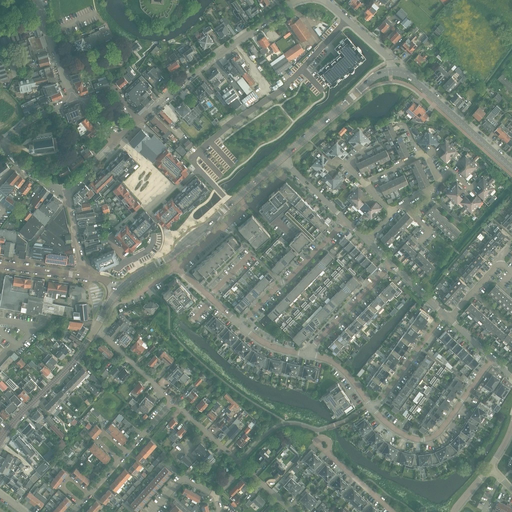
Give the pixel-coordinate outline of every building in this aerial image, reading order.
[(236,0),(231,4),(235,9),(233,10),(233,12),(235,14),(236,14),(238,16),(236,17),(237,18),(235,20),(238,25),(242,22),(242,23),(248,18),(236,0)] [(361,3),(357,0),(350,0),(348,2),(349,3),(348,4),(350,5),(352,6),(355,10),(361,3)] [(368,9),(364,13),(365,14),(364,15),(365,16),(364,17),(368,20),(369,19),(371,20),(373,18),(371,17),(374,14),(377,11),(379,8),(373,3),(371,6),(371,5),(368,8),(368,9)] [(256,6),(253,9),(251,7),(250,8),(249,6),(245,9),(246,11),(250,17),(255,14),(254,13),(255,13),(256,13),(259,11),(256,6)] [(399,10),(394,15),(401,22),(406,16),(402,12),(399,10)] [(221,38),(229,32),(225,26),(229,23),(224,16),(219,20),(222,23),(214,28),(221,38)] [(299,18),(296,20),(293,16),(287,21),(301,42),(311,35),(299,18)] [(405,27),(410,21),(406,17),(401,23),(405,27)] [(382,32),(384,32),(390,26),(390,25),(392,23),(390,21),(387,18),(382,23),(383,23),(379,28),(381,29),(381,31),(382,32)] [(37,22),(23,27),(25,33),(31,30),(34,31),(35,35),(41,33),(37,22)] [(440,25),(437,27),(435,26),(432,29),(438,35),(445,29),(440,25)] [(206,28),(206,29),(203,32),(205,35),(198,40),(204,49),(214,42),(208,33),(212,30),(210,27),(208,28),(208,27),(206,28)] [(75,43),(74,43),(78,52),(79,51),(80,53),(88,49),(96,46),(103,42),(97,30),(96,31),(83,37),(75,41),(75,43)] [(392,41),(394,43),(395,43),(396,43),(402,36),(399,34),(401,32),(399,30),(397,32),(397,31),(390,38),(392,40),(392,41)] [(0,37),(0,38),(2,44),(23,38),(21,31),(0,37)] [(347,37),(342,32),(331,44),(335,48),(336,48),(340,53),(342,55),(353,68),(353,67),(365,57),(360,52),(356,48),(352,43),(348,38),(347,37)] [(43,35),(41,36),(41,33),(35,35),(30,37),(28,38),(31,45),(28,45),(30,51),(29,51),(31,56),(33,56),(34,60),(48,56),(45,47),(47,46),(43,35)] [(426,47),(431,42),(428,39),(429,38),(425,35),(420,40),(424,44),(424,45),(426,47)] [(268,51),(265,46),(269,43),(264,36),(258,40),(263,47),(259,50),(263,55),(268,51)] [(401,47),(405,51),(413,42),(412,43),(417,37),(416,36),(410,41),(408,39),(401,47)] [(33,65),(25,40),(18,42),(27,67),(33,65)] [(273,42),(270,45),(275,52),(279,50),(273,42)] [(415,49),(417,46),(413,42),(405,51),(410,55),(415,49)] [(299,43),(284,54),(289,61),(304,51),(299,43)] [(197,49),(193,44),(191,46),(191,47),(189,49),(188,46),(184,48),(183,47),(179,50),(182,54),(183,53),(188,60),(192,57),(190,54),(194,51),(197,49)] [(254,53),(256,57),(259,55),(256,52),(257,51),(252,45),(247,48),(249,51),(251,55),(254,53)] [(159,49),(156,46),(151,52),(154,55),(159,49)] [(179,58),(174,52),(168,56),(172,62),(166,66),(171,72),(180,66),(176,60),(179,58)] [(329,62),(342,77),(349,71),(353,68),(342,55),(340,53),(330,62),(329,62)] [(238,54),(234,57),(237,61),(236,62),(238,64),(238,63),(239,64),(242,67),(242,66),(246,71),(249,69),(244,62),(244,61),(243,59),(243,60),(238,54)] [(426,61),(425,59),(428,57),(425,54),(422,57),(419,54),(414,59),(422,66),(426,61)] [(50,64),(48,57),(38,60),(40,67),(50,64)] [(228,61),(223,66),(228,73),(229,72),(236,81),(241,78),(241,77),(240,76),(242,74),(246,71),(242,66),(242,67),(239,64),(238,63),(238,64),(236,62),(237,61),(234,57),(228,61)] [(272,66),(278,74),(291,65),(285,57),(272,66)] [(342,77),(329,62),(324,67),(323,66),(319,70),(318,72),(330,86),(332,84),(332,85),(336,81),(341,76),(342,77)] [(51,80),(52,83),(56,82),(51,66),(40,70),(39,71),(41,76),(39,76),(37,71),(29,73),(30,78),(18,81),(21,93),(32,91),(31,86),(40,84),(39,83),(40,83),(51,80)] [(440,66),(432,75),(434,76),(434,77),(439,82),(444,75),(447,73),(447,74),(448,73),(440,66)] [(84,67),(78,70),(78,71),(79,71),(81,77),(83,76),(83,78),(81,79),(82,80),(74,83),(75,85),(77,89),(78,89),(79,94),(81,95),(88,92),(95,90),(84,67)] [(157,67),(155,69),(153,68),(147,73),(152,79),(153,77),(156,80),(161,75),(159,74),(161,72),(157,67)] [(447,78),(449,76),(456,69),(454,67),(451,69),(448,73),(447,74),(447,73),(444,75),(447,78)] [(209,78),(208,79),(214,87),(215,87),(218,91),(220,89),(217,86),(225,79),(222,77),(223,76),(216,69),(211,73),(208,76),(209,78)] [(73,83),(74,83),(82,80),(81,79),(83,78),(83,76),(81,77),(79,71),(78,71),(71,74),(73,83)] [(128,72),(116,82),(118,84),(118,85),(119,87),(120,87),(120,88),(134,76),(130,71),(128,72)] [(246,71),(242,74),(251,85),(255,81),(246,71)] [(511,91),(511,90),(511,83),(502,74),(498,79),(511,91)] [(96,90),(109,85),(107,79),(106,76),(97,79),(99,82),(94,84),(96,90)] [(135,107),(138,104),(141,101),(148,94),(150,93),(152,91),(150,89),(152,87),(141,76),(139,78),(126,90),(128,92),(126,94),(126,95),(127,96),(128,97),(127,98),(130,102),(135,107)] [(242,77),(241,77),(241,78),(236,81),(247,95),(242,100),(246,105),(257,96),(242,77)] [(444,86),(450,92),(458,83),(452,77),(444,86)] [(160,87),(164,92),(172,85),(165,78),(162,81),(164,84),(160,87)] [(272,87),(274,90),(284,84),(281,79),(276,82),(277,84),(272,87)] [(60,90),(56,82),(52,83),(51,80),(40,83),(41,88),(42,94),(36,97),(41,105),(43,104),(43,105),(50,102),(49,101),(51,101),(48,95),(51,94),(55,92),(60,90)] [(200,87),(206,95),(207,95),(210,92),(212,94),(214,92),(212,90),(208,84),(207,85),(206,84),(204,82),(202,83),(202,82),(201,82),(200,83),(199,84),(200,85),(199,86),(200,87)] [(205,103),(206,101),(206,100),(203,97),(206,95),(200,87),(197,90),(197,89),(196,89),(194,91),(201,99),(199,101),(200,103),(205,109),(208,106),(205,103)] [(223,95),(228,103),(238,96),(232,88),(223,95)] [(51,101),(63,96),(60,90),(55,92),(51,94),(48,95),(51,101)] [(457,94),(451,100),(456,104),(461,99),(464,101),(465,99),(463,97),(462,98),(457,94)] [(494,98),(498,102),(502,98),(498,94),(494,98)] [(149,95),(141,102),(141,101),(138,104),(139,105),(135,109),(140,113),(140,114),(146,108),(147,108),(155,101),(149,95)] [(37,107),(40,105),(34,97),(20,106),(26,115),(27,114),(31,111),(33,110),(37,107)] [(236,98),(229,103),(234,109),(241,104),(236,98)] [(456,104),(456,105),(464,112),(471,104),(469,102),(467,104),(464,101),(461,99),(456,104)] [(180,117),(182,115),(189,123),(204,109),(199,103),(195,107),(194,106),(193,107),(187,102),(185,104),(183,101),(175,109),(177,111),(175,113),(180,117)] [(409,114),(413,118),(422,107),(419,104),(417,106),(413,102),(407,109),(411,112),(409,114)] [(79,104),(65,109),(70,122),(84,116),(81,109),(79,104)] [(485,123),(482,125),(490,132),(498,124),(492,119),(500,109),(497,105),(483,121),(485,123)] [(413,118),(409,122),(414,123),(416,120),(417,121),(418,119),(422,123),(428,116),(424,112),(426,110),(422,107),(413,118)] [(473,114),(479,120),(485,113),(479,108),(473,114)] [(162,109),(157,114),(168,124),(172,120),(162,109)] [(153,127),(162,136),(168,129),(155,116),(150,121),(155,125),(153,127)] [(80,126),(77,128),(80,136),(84,133),(85,133),(85,132),(93,126),(89,121),(86,118),(78,124),(80,126)] [(384,131),(392,127),(390,122),(382,126),(384,131)] [(494,132),(499,136),(506,128),(502,124),(494,132)] [(96,131),(93,126),(85,132),(85,133),(84,133),(87,137),(89,136),(96,131)] [(344,127),(338,133),(341,136),(347,129),(344,127)] [(384,131),(386,136),(395,132),(392,127),(384,131)] [(506,128),(499,136),(503,140),(510,131),(506,128)] [(156,159),(166,148),(167,147),(153,135),(151,138),(142,130),(133,139),(132,138),(129,142),(146,158),(147,156),(153,162),(156,159)] [(354,136),(359,141),(365,135),(366,136),(368,134),(366,133),(364,135),(359,130),(354,135),(354,136)] [(423,137),(429,143),(435,137),(435,138),(437,136),(435,134),(434,136),(429,131),(424,136),(423,137)] [(503,140),(507,143),(511,137),(511,133),(510,131),(503,140)] [(397,137),(395,132),(386,136),(388,141),(389,141),(392,140),(392,139),(397,137)] [(359,141),(354,136),(354,135),(353,133),(351,135),(353,137),(348,141),(354,147),(359,141)] [(429,143),(423,137),(424,136),(422,134),(421,136),(422,138),(418,143),(424,148),(429,143)] [(29,143),(28,144),(29,144),(29,146),(30,148),(28,148),(28,149),(30,149),(30,150),(31,150),(31,149),(32,148),(33,149),(34,149),(34,152),(34,153),(35,153),(35,154),(36,153),(36,152),(39,152),(39,153),(39,152),(42,152),(42,153),(43,152),(43,151),(46,151),(46,152),(47,152),(47,151),(50,150),(50,151),(51,151),(51,150),(54,150),(54,151),(55,151),(54,149),(61,148),(59,136),(53,137),(52,135),(51,135),(52,136),(49,137),(49,136),(48,136),(48,137),(45,137),(45,136),(44,136),(44,137),(41,138),(41,137),(40,137),(40,138),(37,138),(36,138),(36,139),(34,139),(34,138),(33,138),(33,139),(32,139),(32,140),(33,143),(30,143),(29,143)] [(371,141),(366,136),(365,135),(359,141),(365,147),(366,146),(371,141)] [(392,140),(389,141),(391,145),(394,144),(403,140),(400,135),(397,137),(392,139),(392,140)] [(440,142),(435,138),(435,137),(429,143),(435,148),(440,142)] [(194,144),(188,138),(183,143),(188,149),(194,144)] [(396,149),(405,145),(403,140),(394,144),(396,149)] [(440,146),(445,152),(451,146),(452,146),(454,145),(452,143),(450,145),(445,140),(440,146)] [(331,148),(336,154),(342,148),(343,148),(345,147),(343,145),(341,147),(336,142),(331,147),(331,148)] [(181,145),(176,149),(183,155),(187,151),(181,145)] [(336,154),(331,148),(331,147),(330,145),(328,147),(330,149),(325,153),(331,159),(336,154)] [(396,149),(398,154),(407,150),(405,145),(396,149)] [(451,146),(445,152),(451,157),(450,158),(452,160),(454,158),(458,153),(457,152),(457,151),(452,146),(451,146)] [(87,147),(84,150),(90,157),(93,155),(87,147)] [(171,152),(166,148),(156,159),(158,161),(156,163),(160,167),(160,166),(163,169),(167,173),(172,178),(177,183),(182,177),(183,177),(187,172),(185,170),(187,168),(183,164),(182,164),(180,162),(180,161),(176,157),(175,158),(170,153),(171,152)] [(342,159),(348,153),(343,148),(342,148),(336,154),(342,159)] [(84,150),(81,152),(87,160),(90,157),(84,150)] [(386,150),(381,152),(385,161),(390,159),(386,150)] [(401,159),(410,155),(407,150),(398,154),(401,159)] [(110,165),(105,169),(112,177),(116,180),(118,178),(120,180),(125,176),(124,175),(128,172),(133,167),(137,163),(132,157),(127,152),(125,155),(123,153),(119,157),(118,156),(113,161),(114,161),(110,165)] [(380,163),(385,161),(381,152),(376,155),(380,163)] [(450,158),(451,157),(445,152),(440,157),(446,163),(450,158)] [(322,166),(328,160),(322,154),(317,159),(315,157),(314,159),(316,161),(316,160),(322,166)] [(74,160),(75,161),(70,165),(73,170),(85,161),(82,156),(81,156),(80,155),(74,160)] [(376,155),(371,157),(375,165),(380,163),(376,155)] [(471,161),(472,162),(474,160),(474,161),(479,156),(477,155),(473,159),(472,158),(470,160),(465,156),(460,162),(465,167),(471,161)] [(370,168),(375,165),(371,157),(366,159),(370,168)] [(366,159),(362,161),(366,170),(370,168),(366,159)] [(316,174),(317,172),(322,166),(316,160),(316,161),(311,166),(316,171),(314,172),(316,174)] [(410,164),(412,169),(421,165),(418,160),(410,164)] [(357,164),(361,172),(366,170),(362,161),(357,164)] [(477,167),(472,162),(471,161),(465,167),(471,173),(472,175),(474,174),(472,172),(477,167)] [(0,176),(10,169),(6,164),(0,167),(0,176)] [(412,169),(414,174),(423,170),(421,165),(412,169)] [(68,166),(58,171),(61,177),(70,172),(68,166)] [(327,172),(327,173),(328,171),(322,166),(317,172),(322,177),(323,177),(327,172)] [(466,178),(471,173),(465,167),(460,173),(466,178)] [(108,181),(112,177),(105,169),(101,173),(108,181)] [(425,175),(423,170),(414,174),(417,179),(425,175)] [(14,186),(16,184),(14,182),(20,176),(15,171),(0,187),(0,189),(6,195),(15,186),(14,186)] [(332,178),(327,173),(327,172),(323,177),(322,177),(321,178),(326,183),(324,185),(326,186),(328,185),(327,184),(332,178)] [(338,172),(332,178),(338,184),(337,185),(339,186),(341,184),(342,183),(340,181),(344,178),(338,172)] [(98,177),(105,184),(108,181),(101,173),(98,177)] [(404,175),(399,177),(403,186),(408,183),(404,175)] [(417,179),(419,183),(428,179),(425,175),(417,179)] [(16,184),(20,187),(25,180),(20,176),(14,182),(16,184)] [(101,188),(105,184),(98,177),(97,177),(94,180),(101,188)] [(399,177),(394,179),(398,188),(403,186),(399,177)] [(174,200),(185,213),(186,214),(194,207),(194,208),(203,199),(202,198),(210,191),(206,186),(202,181),(201,182),(198,178),(187,186),(182,191),(180,193),(176,197),(177,197),(174,200)] [(338,184),(332,178),(327,184),(333,189),(334,188),(335,190),(336,190),(339,186),(337,185),(338,184)] [(478,184),(483,189),(489,183),(490,184),(492,182),(490,180),(488,182),(483,178),(478,184)] [(394,179),(389,181),(393,190),(398,188),(394,179)] [(421,188),(430,184),(428,179),(419,183),(421,188)] [(97,192),(101,188),(94,180),(93,180),(89,184),(97,192)] [(20,190),(17,192),(21,195),(22,192),(26,195),(31,187),(30,186),(31,184),(28,181),(20,190)] [(389,181),(384,184),(389,192),(393,190),(389,181)] [(288,204),(284,200),(287,197),(294,204),(301,198),(301,197),(286,182),(269,197),(270,199),(259,209),(269,220),(288,204)] [(457,182),(452,187),(451,188),(457,194),(463,188),(457,182)] [(121,183),(113,190),(117,194),(125,188),(121,183)] [(489,183),(483,189),(489,194),(490,194),(492,195),(491,196),(495,200),(497,198),(495,196),(493,196),(492,195),(495,192),(495,191),(494,190),(495,189),(490,184),(489,183)] [(384,195),(389,192),(384,184),(379,186),(384,195)] [(80,189),(80,190),(89,198),(94,194),(90,189),(89,189),(85,185),(80,189)] [(457,194),(451,188),(452,187),(450,186),(449,187),(450,189),(446,194),(452,199),(457,194)] [(38,193),(30,202),(38,208),(50,192),(44,187),(39,194),(38,193)] [(129,192),(125,187),(125,188),(117,194),(115,196),(119,201),(121,199),(129,192)] [(364,192),(358,187),(353,191),(351,190),(349,192),(351,193),(352,192),(358,198),(364,192)] [(490,194),(489,194),(483,189),(478,195),(484,200),(488,195),(490,197),(491,196),(495,200),(491,196),(492,195),(490,194)] [(74,204),(75,204),(76,211),(90,208),(93,208),(92,202),(89,198),(80,190),(78,192),(77,192),(73,196),(74,204)] [(93,197),(96,201),(102,196),(98,192),(93,197)] [(124,203),(125,203),(132,197),(129,192),(121,199),(124,203)] [(351,203),(350,205),(351,207),(353,205),(352,204),(358,198),(352,192),(351,193),(346,198),(351,203)] [(39,209),(49,216),(50,218),(50,217),(56,210),(59,206),(62,202),(63,201),(62,201),(51,193),(39,209)] [(457,205),(460,203),(460,202),(463,199),(457,194),(452,199),(457,205)] [(19,205),(7,196),(2,203),(13,212),(19,205)] [(460,202),(460,203),(465,207),(465,208),(471,202),(465,196),(463,199),(460,202)] [(482,202),(477,196),(471,202),(477,208),(476,208),(478,210),(479,208),(478,207),(482,202)] [(132,197),(125,203),(124,203),(128,207),(136,201),(132,197)] [(294,204),(298,208),(297,210),(305,201),(301,198),(294,204)] [(353,205),(358,209),(359,208),(364,203),(363,203),(358,198),(352,204),(353,205)] [(168,229),(185,213),(174,200),(172,199),(168,202),(167,202),(163,206),(163,207),(159,210),(154,214),(159,220),(168,229)] [(128,207),(132,212),(140,205),(136,200),(136,201),(128,207)] [(98,201),(92,202),(93,208),(96,207),(96,210),(102,209),(104,213),(110,211),(108,206),(109,205),(108,204),(107,204),(107,203),(99,206),(98,201)] [(301,214),(309,205),(305,201),(297,210),(301,214)] [(449,212),(451,210),(442,201),(440,203),(449,212)] [(364,213),(362,215),(364,216),(365,215),(365,214),(370,208),(364,202),(363,203),(364,203),(359,208),(364,213)] [(376,202),(370,208),(376,213),(375,214),(377,216),(379,214),(377,213),(382,208),(376,202)] [(465,207),(463,209),(465,210),(466,209),(471,213),(476,208),(477,208),(471,202),(465,208),(465,207)] [(305,218),(313,209),(309,205),(301,214),(305,218)] [(453,239),(460,232),(435,208),(433,207),(426,213),(453,239)] [(43,258),(44,253),(72,249),(71,242),(72,242),(71,234),(70,234),(63,208),(45,230),(34,243),(33,244),(32,246),(32,248),(31,248),(30,258),(40,260),(40,258),(43,258)] [(35,212),(33,214),(43,224),(44,225),(50,218),(51,218),(50,217),(50,218),(49,216),(39,209),(38,208),(35,212)] [(375,214),(376,213),(370,208),(365,214),(365,215),(370,219),(375,214)] [(23,226),(19,231),(28,239),(30,239),(31,238),(43,224),(33,214),(27,209),(22,216),(28,220),(23,226)] [(317,213),(313,209),(305,218),(308,221),(310,220),(317,213)] [(141,216),(137,219),(132,223),(133,224),(129,227),(142,241),(146,238),(159,226),(155,221),(151,216),(150,217),(145,211),(141,215),(141,216)] [(463,216),(460,214),(458,216),(453,211),(451,213),(459,221),(461,219),(461,218),(463,216)] [(76,215),(78,222),(83,221),(82,218),(87,218),(92,217),(95,216),(96,216),(98,216),(97,213),(94,212),(93,212),(76,215)] [(413,219),(406,212),(403,216),(410,223),(413,219)] [(320,217),(317,213),(310,220),(314,224),(314,223),(321,217),(321,216),(320,217)] [(270,235),(252,215),(250,218),(248,219),(249,220),(244,225),(243,224),(241,225),(238,227),(246,236),(246,235),(248,236),(247,237),(256,247),(258,245),(260,243),(259,242),(264,237),(265,238),(267,237),(270,235)] [(96,221),(96,216),(95,216),(92,217),(87,218),(82,218),(83,221),(78,222),(78,226),(88,224),(87,222),(96,221)] [(403,216),(399,220),(406,226),(410,223),(403,216)] [(318,227),(318,228),(325,221),(321,217),(314,223),(318,227)] [(509,229),(511,226),(511,224),(506,219),(502,223),(509,229)] [(402,230),(406,226),(399,220),(395,224),(402,230)] [(329,225),(325,221),(318,228),(322,231),(329,225)] [(123,243),(122,244),(127,250),(128,249),(131,252),(142,241),(129,227),(126,224),(115,235),(123,243)] [(395,224),(392,228),(399,234),(402,230),(395,224)] [(94,225),(79,228),(80,233),(89,231),(95,230),(94,225)] [(497,227),(494,230),(496,233),(503,239),(507,235),(508,237),(510,239),(511,237),(502,229),(501,230),(500,229),(497,227)] [(395,238),(399,234),(392,228),(388,231),(395,238)] [(0,253),(5,255),(13,256),(13,254),(15,254),(16,244),(18,234),(17,234),(17,232),(1,229),(0,229),(0,253)] [(89,231),(80,233),(82,247),(99,242),(97,234),(99,234),(98,230),(89,231)] [(302,249),(301,248),(306,243),(307,244),(310,240),(301,231),(289,244),(299,253),(302,249)] [(391,242),(395,238),(388,231),(384,235),(391,242)] [(496,233),(493,237),(500,243),(503,239),(496,233)] [(16,244),(15,254),(19,254),(19,257),(23,257),(25,257),(27,242),(18,234),(16,244)] [(344,235),(339,241),(345,246),(350,241),(344,235)] [(384,235),(381,239),(387,246),(389,247),(393,243),(392,242),(391,242),(384,235)] [(215,273),(217,272),(214,268),(238,246),(240,248),(243,245),(241,243),(240,244),(232,236),(192,271),(200,280),(199,280),(201,283),(204,279),(203,277),(212,269),(215,273)] [(493,237),(489,241),(496,247),(500,243),(493,237)] [(345,246),(350,251),(355,246),(350,241),(345,246)] [(496,247),(489,241),(486,245),(493,251),(496,247)] [(96,245),(85,249),(87,254),(95,251),(96,251),(97,253),(98,253),(104,248),(108,244),(107,242),(103,243),(96,245)] [(399,249),(403,253),(410,246),(406,243),(399,249)] [(483,243),(478,248),(482,252),(481,252),(488,258),(490,256),(489,255),(493,251),(486,245),(483,243)] [(350,251),(348,253),(354,258),(361,251),(355,246),(350,251)] [(410,246),(403,253),(407,257),(414,250),(410,246)] [(293,259),(297,255),(290,249),(286,253),(293,259)] [(72,250),(64,251),(65,254),(68,254),(67,255),(68,255),(67,263),(74,264),(75,264),(76,263),(76,262),(75,255),(72,254),(72,250)] [(114,250),(94,258),(98,270),(106,267),(107,269),(112,267),(111,265),(119,262),(114,250)] [(407,257),(411,261),(419,252),(417,254),(414,250),(407,257)] [(68,254),(65,254),(64,251),(53,252),(53,253),(47,254),(47,255),(46,254),(46,261),(57,262),(67,263),(68,255),(67,255),(68,254)] [(361,251),(354,258),(359,264),(361,262),(366,256),(361,251)] [(334,258),(328,252),(324,256),(330,262),(334,258)] [(411,261),(413,259),(416,262),(423,256),(419,252),(411,261)] [(481,252),(476,258),(483,264),(486,267),(488,269),(490,267),(488,265),(485,262),(487,260),(488,258),(481,252)] [(286,253),(283,257),(289,263),(293,259),(286,253)] [(324,256),(320,260),(326,266),(330,262),(324,256)] [(361,262),(366,267),(371,262),(366,256),(361,262)] [(416,262),(420,266),(427,259),(423,256),(416,262)] [(474,256),(470,260),(472,262),(479,268),(483,264),(476,258),(474,256)] [(285,266),(289,263),(283,257),(279,261),(285,266)] [(420,266),(424,270),(431,263),(427,259),(420,266)] [(320,260),(316,264),(323,270),(325,272),(328,268),(326,266),(320,260)] [(279,261),(275,264),(281,270),(285,266),(279,261)] [(366,267),(372,273),(377,267),(371,262),(366,267)] [(472,262),(469,266),(476,272),(479,268),(472,262)] [(424,270),(428,274),(435,267),(431,263),(424,270)] [(277,274),(278,274),(281,270),(275,264),(271,269),(277,274)] [(313,268),(319,273),(323,270),(316,264),(313,268)] [(465,270),(472,276),(476,272),(469,266),(465,270)] [(315,277),(319,273),(313,268),(309,271),(315,277)] [(249,269),(245,273),(250,277),(254,273),(251,271),(249,269)] [(469,280),(472,276),(465,270),(462,274),(469,280)] [(311,281),(315,277),(309,271),(305,275),(311,281)] [(274,278),(268,272),(264,276),(270,282),(274,278)] [(307,285),(311,281),(305,275),(301,279),(307,285)] [(4,283),(0,306),(0,307),(2,307),(4,308),(37,313),(38,313),(39,311),(42,312),(46,312),(48,313),(50,313),(52,313),(74,318),(73,312),(74,312),(73,310),(73,308),(52,304),(54,297),(44,296),(45,287),(44,287),(44,281),(31,279),(29,293),(14,290),(14,291),(10,290),(11,286),(12,279),(12,277),(9,276),(5,276),(4,283)] [(264,276),(261,280),(267,286),(270,282),(264,276)] [(349,280),(356,287),(360,283),(353,276),(349,280)] [(11,286),(10,290),(14,291),(14,290),(29,293),(31,279),(24,278),(14,277),(14,279),(12,279),(11,286)] [(443,278),(437,286),(440,289),(447,281),(443,278)] [(460,278),(456,283),(463,289),(466,285),(467,285),(466,285),(465,284),(460,278)] [(196,300),(191,295),(191,296),(180,284),(181,283),(177,279),(171,283),(172,284),(173,285),(163,294),(167,299),(168,299),(168,298),(169,298),(176,306),(175,306),(174,307),(178,311),(186,305),(187,306),(188,307),(196,300)] [(301,279),(298,283),(304,289),(307,285),(301,279)] [(263,289),(267,286),(261,280),(257,284),(263,289)] [(356,287),(349,280),(345,284),(352,291),(356,287)] [(392,281),(386,287),(395,296),(396,297),(402,291),(392,281)] [(45,287),(44,296),(54,297),(56,297),(57,292),(58,283),(48,282),(46,282),(45,287)] [(343,282),(339,286),(348,295),(352,291),(345,284),(343,282)] [(57,292),(56,297),(65,299),(66,293),(68,285),(58,283),(57,292)] [(300,293),(304,289),(298,283),(294,287),(300,293)] [(456,283),(452,286),(459,293),(463,289),(456,283)] [(257,284),(253,287),(259,293),(263,289),(257,284)] [(84,286),(82,287),(81,287),(80,287),(80,286),(73,285),(70,285),(69,292),(70,292),(69,298),(78,299),(78,300),(85,299),(85,291),(84,290),(84,289),(85,288),(84,286)] [(344,298),(348,295),(339,286),(341,288),(338,292),(344,298)] [(456,297),(459,293),(452,286),(449,290),(456,297)] [(511,300),(495,286),(489,293),(511,312),(511,300)] [(255,297),(259,293),(253,287),(249,291),(255,297)] [(294,287),(290,291),(296,297),(300,293),(294,287)] [(394,297),(395,296),(386,287),(380,293),(388,300),(393,295),(394,297)] [(449,290),(445,294),(452,301),(456,297),(449,290)] [(249,291),(246,295),(252,301),(255,297),(249,291)] [(290,291),(286,295),(292,301),(296,297),(290,291)] [(338,292),(334,296),(341,302),(344,298),(338,292)] [(243,293),(240,297),(248,305),(252,301),(246,295),(243,293)] [(383,305),(388,300),(380,293),(375,299),(384,307),(384,306),(383,305)] [(448,305),(452,301),(445,294),(441,298),(448,305)] [(286,295),(282,299),(289,304),(292,301),(286,295)] [(337,306),(341,302),(334,296),(330,300),(337,306)] [(240,297),(236,301),(238,303),(244,309),(248,305),(240,297)] [(285,308),(289,304),(282,299),(279,302),(285,308)] [(375,299),(369,305),(378,313),(384,307),(375,299)] [(330,300),(326,304),(333,310),(337,306),(330,300)] [(236,301),(232,305),(234,307),(240,313),(244,309),(238,303),(236,301)] [(155,304),(153,302),(148,302),(146,304),(146,303),(143,307),(144,307),(143,308),(151,314),(158,307),(158,306),(159,306),(156,303),(155,304)] [(281,312),(285,308),(279,302),(275,306),(281,312)] [(465,310),(469,314),(475,307),(471,303),(465,310)] [(76,312),(74,312),(73,312),(74,318),(74,319),(81,319),(87,318),(86,304),(76,305),(76,312)] [(329,314),(333,310),(326,304),(323,307),(329,314)] [(378,313),(369,305),(363,310),(372,319),(373,318),(372,317),(376,312),(378,313)] [(275,306),(271,310),(277,316),(281,312),(275,306)] [(326,318),(329,314),(323,307),(319,311),(326,318)] [(479,310),(475,307),(469,314),(473,318),(479,310)] [(273,320),(277,316),(271,310),(267,314),(273,320)] [(371,320),(372,319),(363,310),(358,316),(365,323),(370,318),(371,320)] [(479,310),(473,318),(477,321),(483,314),(479,310)] [(322,322),(326,318),(319,311),(315,315),(322,322)] [(417,317),(415,315),(414,316),(424,324),(429,317),(421,311),(417,317)] [(129,322),(119,313),(116,316),(119,319),(108,333),(112,337),(118,330),(121,332),(129,322)] [(477,321),(481,325),(487,318),(483,314),(477,321)] [(214,315),(204,326),(205,327),(206,326),(211,331),(213,330),(221,320),(218,318),(217,318),(214,315)] [(315,315),(311,319),(318,326),(322,322),(315,315)] [(360,328),(365,323),(358,316),(352,322),(361,331),(362,330),(360,328)] [(415,319),(411,324),(419,330),(424,324),(414,316),(413,317),(415,319)] [(487,318),(481,325),(485,328),(491,321),(487,318)] [(314,329),(318,326),(311,319),(308,323),(314,329)] [(485,328),(483,331),(487,334),(489,332),(495,325),(494,323),(496,321),(495,321),(493,319),(491,321),(485,328)] [(216,337),(217,338),(227,327),(223,324),(224,323),(221,320),(213,330),(218,335),(216,337)] [(82,325),(83,323),(70,321),(65,321),(64,326),(68,327),(68,328),(76,330),(78,331),(79,332),(76,336),(82,339),(88,329),(82,325)] [(305,321),(302,325),(310,333),(314,329),(308,323),(307,323),(305,321)] [(352,322),(346,328),(354,335),(359,330),(360,331),(361,331),(352,322)] [(489,332),(493,335),(503,324),(501,322),(499,325),(501,326),(499,328),(495,325),(489,332)] [(405,329),(414,337),(419,330),(411,324),(407,330),(405,328),(405,329)] [(505,325),(503,324),(493,335),(497,339),(503,332),(501,330),(503,328),(505,325)] [(304,327),(300,331),(307,337),(310,333),(302,325),(304,327)] [(129,328),(127,326),(118,336),(120,338),(119,339),(126,346),(132,339),(132,338),(135,335),(128,330),(129,328)] [(220,337),(226,341),(234,332),(231,329),(230,330),(227,327),(217,338),(218,339),(220,337)] [(349,340),(354,335),(346,328),(341,334),(350,342),(350,341),(349,340)] [(405,332),(401,337),(410,343),(414,337),(405,329),(404,330),(405,332)] [(300,331),(296,335),(303,341),(307,337),(300,331)] [(440,336),(438,338),(444,343),(446,342),(445,342),(451,336),(445,331),(440,336)] [(237,335),(234,332),(226,341),(231,346),(229,348),(230,349),(240,339),(236,336),(237,335)] [(497,339),(495,340),(499,344),(501,342),(502,341),(507,335),(503,332),(497,339)] [(65,339),(67,341),(68,339),(78,345),(81,341),(71,334),(69,337),(67,335),(65,339)] [(341,334),(335,339),(343,347),(347,342),(349,343),(350,342),(341,334)] [(507,335),(502,341),(506,344),(511,337),(508,334),(507,335)] [(132,348),(131,348),(131,350),(132,351),(134,351),(135,350),(139,354),(144,348),(146,345),(143,342),(139,338),(140,337),(138,335),(135,339),(137,341),(131,347),(132,348)] [(299,345),(303,341),(296,335),(292,339),(299,345)] [(446,342),(444,343),(449,349),(456,341),(451,336),(445,342),(446,342)] [(395,343),(405,350),(410,343),(401,337),(397,343),(396,342),(395,343)] [(511,337),(506,344),(503,347),(507,351),(510,348),(511,345),(511,337)] [(233,348),(239,353),(247,344),(244,341),(243,342),(240,339),(230,349),(231,350),(233,348)] [(338,353),(337,352),(343,347),(335,339),(331,344),(330,346),(333,349),(332,351),(336,355),(338,353)] [(449,349),(455,354),(462,346),(456,341),(449,349)] [(56,342),(55,344),(66,355),(70,350),(65,345),(64,345),(63,343),(61,343),(60,345),(60,346),(58,345),(59,344),(56,342)] [(46,349),(40,343),(37,346),(44,352),(46,349)] [(393,343),(389,348),(392,350),(400,356),(405,350),(395,343),(394,344),(393,343)] [(62,359),(66,355),(55,344),(53,346),(55,348),(56,348),(57,349),(59,351),(56,354),(62,359)] [(98,349),(109,359),(114,354),(102,344),(98,349)] [(150,353),(156,347),(152,344),(147,350),(150,353)] [(245,359),(243,361),(245,362),(252,350),(249,347),(250,346),(247,344),(239,353),(245,359)] [(460,359),(461,358),(467,351),(462,346),(455,354),(460,359)] [(252,350),(245,362),(246,363),(247,360),(248,360),(246,363),(254,367),(255,364),(261,353),(257,351),(256,352),(252,350)] [(385,356),(395,363),(400,356),(392,350),(388,356),(386,355),(385,356)] [(162,359),(169,364),(173,359),(163,351),(157,357),(154,355),(148,362),(154,368),(162,359)] [(467,362),(468,362),(473,356),(467,351),(461,358),(466,363),(467,362)] [(14,352),(10,356),(15,361),(19,356),(14,352)] [(54,364),(57,361),(49,353),(43,360),(52,369),(56,366),(54,364)] [(262,371),(263,371),(268,358),(264,356),(264,355),(261,353),(255,364),(262,368),(262,371)] [(427,354),(423,359),(431,365),(435,360),(427,354)] [(390,369),(395,363),(385,356),(385,357),(386,358),(382,363),(390,369)] [(445,365),(447,361),(442,356),(440,358),(439,360),(445,365)] [(466,363),(466,364),(471,369),(473,367),(478,362),(473,356),(468,362),(467,362),(466,363)] [(23,365),(25,363),(20,358),(16,363),(21,368),(21,367),(22,368),(24,366),(23,365)] [(263,371),(264,372),(265,369),(274,371),(276,358),(272,358),(272,359),(268,358),(263,371)] [(280,375),(281,375),(284,361),(280,361),(280,359),(276,358),(274,371),(281,372),(280,375)] [(423,359),(420,364),(428,369),(431,365),(423,359)] [(281,375),(283,376),(284,373),(291,374),(293,362),(289,361),(289,362),(284,361),(281,375)] [(43,373),(46,376),(51,371),(42,362),(40,364),(43,367),(40,371),(42,374),(43,373)] [(297,363),(293,362),(291,374),(298,376),(297,379),(298,379),(302,365),(297,364),(297,363)] [(377,368),(376,369),(386,376),(390,369),(382,363),(378,369),(377,368)] [(417,368),(425,374),(428,369),(420,364),(417,368)] [(301,376),(308,378),(310,366),(306,365),(306,366),(302,365),(298,379),(300,379),(301,376)] [(100,379),(102,381),(110,373),(103,366),(98,372),(103,376),(100,379)] [(319,369),(314,368),(314,366),(310,366),(308,378),(315,379),(314,382),(316,382),(319,369)] [(88,372),(83,367),(79,372),(84,377),(88,372)] [(167,379),(172,384),(177,379),(178,380),(180,378),(185,383),(186,381),(187,382),(188,380),(190,378),(183,371),(184,370),(181,367),(181,368),(180,369),(178,367),(167,379)] [(116,368),(111,373),(114,376),(119,371),(116,368)] [(421,379),(425,374),(417,368),(413,373),(421,379)] [(119,380),(121,382),(130,374),(125,369),(119,376),(121,378),(119,380)] [(381,383),(386,376),(376,369),(375,370),(377,371),(373,376),(381,383)] [(80,381),(84,377),(79,372),(75,376),(80,381)] [(418,383),(421,379),(413,373),(410,377),(418,383)] [(92,374),(90,376),(91,378),(96,382),(94,384),(99,388),(102,386),(97,381),(98,380),(93,376),(92,374)] [(464,381),(456,375),(452,380),(460,386),(464,381)] [(486,384),(484,388),(490,392),(492,388),(493,389),(499,379),(492,375),(486,384)] [(29,380),(26,383),(33,390),(36,387),(35,386),(36,386),(35,385),(36,384),(39,381),(37,380),(36,380),(33,377),(32,379),(29,376),(27,378),(29,380)] [(78,388),(82,383),(80,381),(75,376),(70,380),(76,385),(78,388)] [(378,386),(378,387),(381,383),(373,376),(368,383),(367,382),(366,384),(370,387),(372,385),(376,388),(378,386)] [(410,377),(407,382),(414,388),(418,383),(410,377)] [(6,382),(14,391),(18,386),(9,378),(6,382)] [(194,384),(197,386),(202,380),(199,378),(194,384)] [(67,384),(67,385),(72,389),(76,385),(70,380),(67,384)] [(452,380),(449,385),(457,390),(460,386),(452,380)] [(21,381),(18,384),(23,389),(23,390),(24,389),(28,393),(29,392),(30,391),(31,392),(33,390),(26,383),(24,385),(21,381)] [(411,392),(414,388),(407,382),(403,387),(411,392)] [(144,387),(140,383),(131,392),(136,397),(144,387)] [(338,383),(332,387),(332,388),(333,388),(334,390),(323,397),(327,402),(328,401),(334,410),(333,411),(336,416),(344,410),(346,412),(354,406),(351,401),(350,402),(341,388),(338,383)] [(90,384),(87,387),(97,396),(100,392),(90,384)] [(496,393),(502,398),(509,388),(502,384),(496,393)] [(73,391),(74,391),(72,389),(67,385),(62,390),(67,395),(66,395),(68,396),(71,393),(73,395),(75,393),(73,391)] [(453,395),(457,390),(449,385),(445,389),(453,395)] [(204,394),(207,396),(214,388),(211,386),(204,394)] [(403,387),(400,391),(408,397),(411,392),(403,387)] [(191,401),(192,401),(198,395),(195,392),(196,390),(193,388),(186,396),(189,399),(188,400),(191,402),(191,401)] [(445,389),(442,394),(450,400),(453,395),(445,389)] [(61,390),(57,394),(63,399),(62,399),(65,402),(69,397),(68,396),(66,395),(67,395),(62,390),(61,390)] [(8,391),(4,394),(9,399),(11,397),(13,400),(13,401),(15,402),(18,405),(21,402),(14,394),(13,395),(9,391),(8,391)] [(18,395),(24,402),(29,397),(23,391),(18,395)] [(404,402),(408,397),(400,391),(396,396),(404,402)] [(62,399),(63,399),(57,394),(53,398),(59,403),(62,399)] [(132,398),(129,403),(132,406),(131,407),(135,411),(138,407),(140,408),(139,409),(140,410),(142,412),(143,411),(145,413),(147,410),(148,411),(154,403),(153,403),(156,400),(148,394),(146,397),(145,397),(139,404),(132,398)] [(447,404),(450,400),(442,394),(439,398),(447,404)] [(396,396),(393,401),(401,406),(404,402),(396,396)] [(11,402),(8,404),(14,411),(17,408),(17,407),(18,406),(17,406),(18,405),(15,402),(13,401),(13,400),(11,397),(9,399),(11,402)] [(202,399),(196,405),(202,410),(208,404),(210,401),(207,398),(206,399),(204,397),(202,399)] [(53,398),(49,402),(57,410),(59,412),(61,410),(58,408),(61,405),(58,403),(59,403),(53,398)] [(435,403),(440,406),(443,409),(447,404),(439,398),(435,403)] [(0,402),(0,401),(0,405),(1,407),(2,406),(10,414),(12,413),(14,411),(8,404),(6,407),(3,404),(0,402)] [(213,405),(214,406),(211,409),(206,415),(212,420),(217,415),(214,412),(221,405),(217,401),(213,405)] [(240,406),(234,401),(232,404),(228,408),(231,411),(235,407),(237,409),(240,406)] [(397,411),(401,406),(393,401),(390,405),(392,407),(391,408),(395,411),(396,410),(397,411)] [(53,414),(57,410),(49,402),(45,407),(53,414)] [(443,409),(440,406),(435,403),(432,408),(440,414),(443,409)] [(483,417),(487,411),(490,413),(490,411),(479,404),(476,408),(475,407),(473,410),(483,417)] [(90,410),(92,412),(91,412),(97,417),(100,415),(94,409),(92,407),(90,410)] [(0,413),(5,419),(9,415),(3,409),(2,410),(0,408),(0,413)] [(231,411),(228,408),(224,412),(220,417),(221,418),(216,424),(221,428),(228,421),(230,419),(230,418),(231,417),(229,414),(232,411),(231,411)] [(436,418),(440,414),(432,408),(428,412),(436,418)] [(479,423),(483,417),(473,410),(470,414),(472,415),(469,418),(481,426),(482,425),(479,423)] [(38,411),(32,416),(38,422),(42,418),(46,422),(47,421),(51,426),(53,424),(54,422),(48,415),(45,418),(43,416),(44,416),(38,411)] [(433,423),(436,418),(428,412),(425,417),(433,423)] [(136,424),(139,426),(144,420),(148,416),(145,414),(142,418),(136,424)] [(352,426),(355,424),(359,430),(369,422),(366,419),(365,420),(362,416),(351,424),(352,426)] [(425,417),(422,421),(430,427),(433,423),(425,417)] [(466,421),(463,425),(474,432),(478,426),(480,427),(481,426),(469,418),(467,422),(466,421)] [(173,419),(166,426),(173,432),(175,430),(173,428),(177,422),(173,419)] [(227,434),(226,435),(231,439),(232,438),(237,432),(240,430),(236,426),(239,422),(235,419),(227,428),(230,430),(227,434)] [(111,423),(106,429),(109,432),(110,433),(116,427),(117,425),(113,421),(111,423)] [(426,432),(430,427),(422,421),(418,426),(419,427),(419,428),(423,431),(424,430),(426,432)] [(362,438),(363,439),(373,430),(370,427),(371,426),(369,422),(359,430),(364,436),(362,438)] [(22,431),(32,441),(35,438),(39,442),(43,439),(41,436),(44,433),(38,428),(37,430),(35,428),(29,423),(22,431)] [(51,426),(50,427),(61,438),(64,435),(53,424),(51,426)] [(96,425),(92,429),(98,434),(102,430),(96,425)] [(472,440),(469,438),(474,432),(463,425),(461,429),(462,429),(460,433),(471,441),(472,440)] [(116,427),(110,433),(114,437),(120,430),(116,427)] [(175,430),(168,437),(173,441),(178,436),(180,439),(182,436),(181,436),(186,430),(182,427),(177,432),(175,430)] [(94,438),(98,434),(92,429),(88,433),(94,438)] [(120,430),(114,437),(118,440),(124,434),(120,430)] [(364,440),(366,438),(372,444),(380,435),(377,432),(376,433),(373,430),(363,439),(364,440)] [(237,442),(241,447),(250,437),(245,433),(237,442)] [(456,435),(453,438),(462,447),(467,441),(470,442),(471,441),(460,433),(457,436),(456,435)] [(124,434),(118,440),(123,444),(128,438),(124,434)] [(376,452),(377,453),(385,442),(382,439),(383,438),(380,435),(372,444),(377,449),(376,452)] [(26,454),(31,449),(19,436),(14,440),(21,447),(20,448),(26,454)] [(456,453),(462,447),(453,438),(450,441),(451,442),(448,445),(456,456),(458,455),(456,453)] [(61,443),(59,445),(62,449),(67,444),(61,439),(59,441),(61,443)] [(151,440),(147,444),(153,450),(157,445),(151,440)] [(88,449),(93,452),(98,446),(94,442),(88,449)] [(378,453),(380,451),(387,456),(393,445),(389,443),(389,444),(385,442),(377,453),(378,453)] [(149,454),(153,450),(147,444),(143,448),(149,454)] [(215,459),(211,455),(212,454),(208,449),(207,450),(200,444),(192,453),(200,460),(202,457),(206,460),(205,461),(209,465),(215,459)] [(281,444),(275,451),(278,453),(284,447),(281,444)] [(397,447),(393,445),(387,456),(394,460),(393,463),(394,464),(400,451),(396,449),(397,447)] [(444,446),(440,448),(446,459),(453,455),(455,457),(456,456),(448,445),(444,447),(444,446)] [(102,450),(98,446),(93,452),(97,456),(102,450)] [(290,446),(288,448),(296,455),(298,452),(290,446)] [(143,448),(139,452),(146,458),(149,454),(143,448)] [(437,466),(438,466),(438,463),(446,459),(440,448),(436,450),(437,451),(433,453),(437,466)] [(258,462),(260,464),(261,465),(265,461),(267,462),(271,457),(268,455),(271,452),(269,449),(266,452),(262,449),(261,451),(261,450),(259,453),(258,454),(260,456),(259,458),(260,458),(257,461),(258,462)] [(51,450),(44,457),(49,461),(55,454),(51,450)] [(97,456),(101,460),(106,454),(102,450),(97,456)] [(307,462),(310,465),(317,457),(314,454),(315,453),(311,450),(301,461),(302,462),(303,460),(306,463),(307,462)] [(404,452),(400,451),(394,464),(396,464),(397,462),(405,464),(408,452),(404,451),(404,452)] [(138,453),(136,457),(138,459),(142,462),(144,464),(148,460),(146,458),(139,452),(138,453)] [(414,469),(415,469),(416,455),(412,454),(412,453),(408,452),(405,464),(414,466),(414,469)] [(428,452),(424,453),(426,465),(435,464),(436,467),(437,466),(433,453),(429,453),(428,452)] [(416,455),(415,469),(417,469),(417,466),(426,465),(424,453),(420,453),(420,454),(416,455)] [(17,458),(8,454),(5,459),(11,462),(13,460),(15,461),(17,458)] [(105,463),(111,457),(106,454),(101,460),(105,463)] [(185,455),(181,460),(188,467),(193,461),(185,455)] [(297,455),(291,461),(294,464),(299,457),(297,455)] [(313,473),(314,473),(320,466),(324,462),(321,458),(320,459),(317,457),(310,465),(313,468),(312,468),(315,471),(313,473)] [(5,459),(2,464),(11,469),(14,464),(11,462),(5,459)] [(142,466),(136,460),(132,465),(139,470),(142,466)] [(163,460),(160,463),(165,466),(170,471),(172,469),(163,460)] [(200,462),(197,460),(188,468),(191,471),(197,465),(200,462)] [(46,461),(36,471),(37,471),(41,476),(51,466),(46,461)] [(274,471),(271,474),(272,475),(274,477),(274,476),(275,477),(279,474),(281,475),(285,470),(280,466),(282,465),(278,461),(276,462),(272,467),(274,469),(273,471),(274,471)] [(324,462),(320,466),(314,473),(315,474),(316,472),(319,475),(320,474),(323,477),(331,469),(328,466),(328,465),(324,462)] [(2,464),(0,468),(0,470),(5,473),(8,475),(11,469),(2,464)] [(135,474),(139,470),(132,465),(129,469),(135,474)] [(172,473),(170,471),(165,466),(161,470),(168,477),(172,473)] [(59,467),(58,469),(60,471),(58,474),(63,478),(67,473),(62,468),(62,469),(59,467)] [(76,468),(71,473),(76,478),(80,473),(76,468)] [(125,469),(121,473),(127,479),(131,474),(125,469)] [(327,485),(328,485),(338,474),(334,470),(333,471),(331,469),(323,477),(326,480),(325,480),(328,483),(327,485)] [(76,478),(81,482),(85,477),(90,472),(87,470),(83,475),(80,473),(76,478)] [(165,480),(168,477),(161,470),(158,474),(165,480)] [(123,483),(127,479),(121,473),(117,477),(123,483)] [(58,474),(54,478),(59,483),(63,478),(58,474)] [(158,474),(154,478),(161,484),(165,480),(158,474)] [(285,487),(288,490),(288,489),(291,486),(292,487),(293,485),(294,486),(297,483),(291,478),(292,476),(290,474),(286,479),(288,481),(284,486),(285,487)] [(333,487),(333,486),(336,489),(344,481),(341,478),(342,477),(338,474),(328,485),(328,486),(330,484),(333,487)] [(18,475),(14,480),(11,478),(7,483),(12,487),(18,479),(20,476),(18,475)] [(85,486),(90,481),(85,477),(81,482),(85,486)] [(117,477),(114,481),(120,487),(123,483),(117,477)] [(50,483),(56,488),(59,483),(54,478),(50,483)] [(158,488),(161,484),(154,478),(151,482),(158,488)] [(12,487),(17,491),(21,485),(23,483),(18,479),(12,487)] [(29,488),(34,483),(30,479),(24,487),(21,485),(17,491),(22,495),(26,489),(28,487),(29,488)] [(245,485),(246,484),(241,480),(229,492),(233,496),(240,489),(244,493),(248,488),(245,485)] [(116,491),(120,487),(114,481),(110,486),(116,491)] [(340,497),(341,497),(351,486),(348,482),(347,483),(344,481),(336,489),(339,492),(342,495),(340,497)] [(151,482),(148,485),(155,492),(158,488),(151,482)] [(291,486),(288,489),(294,495),(298,490),(300,492),(305,487),(302,485),(301,487),(300,486),(300,485),(297,483),(294,486),(293,485),(292,487),(291,486)] [(151,496),(155,492),(148,485),(144,489),(151,496)] [(346,499),(347,498),(350,501),(357,493),(354,490),(355,489),(351,486),(341,497),(342,498),(343,496),(346,499)] [(29,491),(25,497),(30,501),(34,495),(35,496),(37,492),(39,489),(37,487),(32,494),(29,491)] [(185,488),(182,493),(188,496),(191,491),(185,488)] [(300,500),(306,505),(309,502),(308,501),(309,500),(308,499),(311,496),(311,495),(308,493),(307,492),(309,490),(306,488),(302,493),(304,495),(300,500)] [(144,489),(141,493),(148,499),(151,496),(144,489)] [(114,494),(109,490),(104,494),(110,499),(114,494)] [(196,493),(191,491),(188,496),(193,499),(196,493)] [(34,495),(30,501),(35,505),(42,495),(37,492),(35,496),(34,495)] [(144,503),(148,499),(141,493),(137,497),(144,503)] [(193,499),(191,501),(196,504),(198,501),(198,502),(201,496),(196,493),(193,499)] [(350,501),(355,506),(363,498),(357,493),(350,501)] [(105,504),(110,499),(104,494),(100,499),(105,504)] [(42,495),(35,505),(40,509),(47,499),(42,495)] [(254,502),(260,507),(265,502),(258,495),(252,502),(249,499),(245,504),(249,507),(254,502)] [(305,506),(308,508),(309,508),(310,509),(314,504),(316,506),(321,501),(318,499),(317,501),(311,496),(308,499),(309,500),(308,501),(309,502),(306,505),(305,506)] [(67,506),(71,501),(66,497),(62,501),(62,502),(67,506)] [(141,507),(144,503),(137,497),(134,501),(141,507)] [(360,511),(362,511),(370,503),(367,500),(366,500),(363,498),(355,506),(358,509),(360,511)] [(494,510),(498,511),(499,511),(503,504),(501,502),(501,500),(497,498),(494,504),(497,505),(494,510)] [(170,504),(173,507),(175,505),(182,511),(183,511),(184,511),(186,510),(175,500),(173,502),(172,501),(170,504)] [(96,501),(92,505),(97,510),(102,505),(96,501)] [(138,511),(131,505),(126,501),(124,503),(133,511),(142,511),(143,511),(139,509),(138,511)] [(134,501),(131,505),(138,511),(139,509),(141,507),(134,501)] [(56,508),(54,510),(54,511),(55,511),(61,511),(63,511),(53,502),(51,504),(56,508)] [(62,502),(58,506),(63,511),(67,506),(62,502)] [(328,511),(329,511),(328,511),(330,509),(322,502),(318,507),(320,509),(317,511),(328,511)] [(374,511),(376,510),(373,507),(374,506),(370,503),(362,511),(374,511)] [(503,504),(499,511),(504,511),(509,504),(507,503),(506,505),(503,504)]
